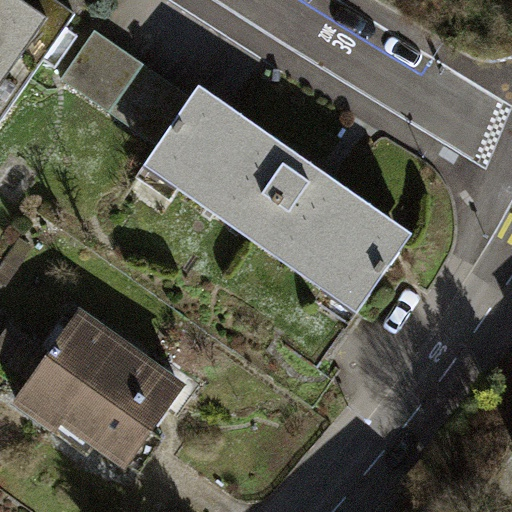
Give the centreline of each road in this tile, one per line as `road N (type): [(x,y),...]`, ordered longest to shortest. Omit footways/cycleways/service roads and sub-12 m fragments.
road 1 (tertiary): [(511,260),(325,511)]
road 2 (residential): [(511,131),(291,0)]
